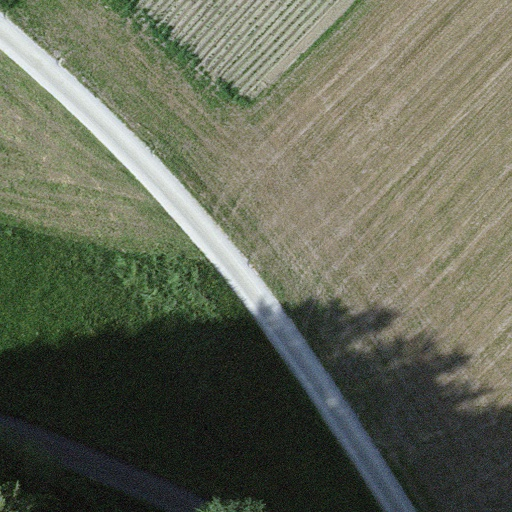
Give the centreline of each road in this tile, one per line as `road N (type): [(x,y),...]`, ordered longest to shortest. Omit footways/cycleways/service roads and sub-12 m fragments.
road 1 (track): [(0,17),(210,237),(400,511)]
road 2 (track): [(194,511),(0,429)]
